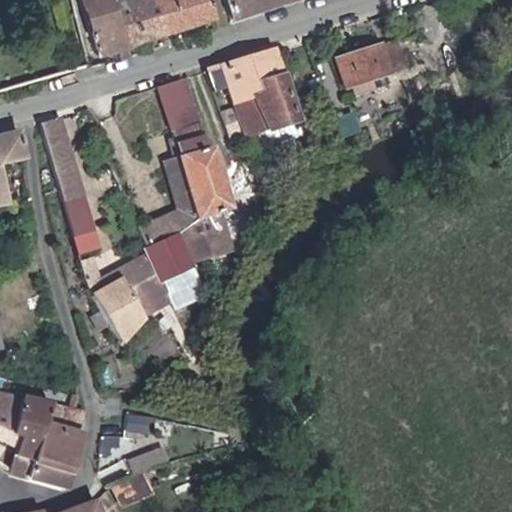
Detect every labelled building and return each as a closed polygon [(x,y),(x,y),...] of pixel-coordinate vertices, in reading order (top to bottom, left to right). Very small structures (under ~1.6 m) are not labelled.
[(73,0),(92,62),(124,52),(107,0),(73,0)] [(147,0),(107,0),(124,52),(167,39),(154,1),(148,2),(147,0)] [(147,0),(148,2),(154,1),(167,39),(211,24),(204,0),(147,0)] [(221,0),(227,18),(281,0),(221,0)] [(340,107),(410,82),(400,55),(330,80),(340,107)] [(225,107),(232,126),(256,118),(251,104),(279,94),(269,69),(219,86),(225,107)] [(219,86),(203,92),(210,113),(225,107),(219,86)] [(296,140),(279,94),(251,104),(256,118),(232,126),(242,157),(296,140)] [(156,105),(173,153),(197,145),(180,95),(156,105)] [(232,126),(216,131),(227,161),(242,157),(232,126)] [(72,183),(58,139),(49,141),(38,145),(38,151),(50,189),(57,207),(57,208),(79,202),(72,183)] [(206,170),(197,145),(173,153),(181,177),(184,187),(189,202),(211,194),(217,191),(210,169),(206,170)] [(0,156),(0,225),(8,224),(0,189),(25,183),(18,151),(0,156)] [(170,191),(184,187),(181,177),(167,181),(170,191)] [(183,233),(175,237),(179,246),(200,236),(189,202),(184,187),(170,191),(183,233)] [(229,226),(217,191),(211,194),(189,202),(200,236),(229,226)] [(83,217),(79,202),(57,208),(61,219),(63,225),(83,217)] [(175,237),(136,252),(139,260),(142,265),(172,252),(174,250),(179,246),(175,237)] [(191,284),(174,250),(172,252),(142,265),(149,281),(158,298),(191,284)] [(142,327),(162,306),(158,298),(149,281),(121,295),(142,327)] [(105,336),(116,353),(142,327),(121,295),(102,304),(94,283),(84,287),(93,312),(99,324),(105,336)] [(0,307),(0,350),(8,349),(0,307)] [(99,324),(93,312),(85,315),(91,328),(99,324)] [(0,494),(8,495),(12,477),(33,479),(43,448),(79,452),(86,428),(0,414),(0,494)] [(61,505),(79,452),(43,448),(33,479),(12,477),(8,495),(61,505)] [(155,463),(161,476),(186,463),(179,452),(155,463)] [(138,488),(125,494),(128,501),(141,496),(138,488)]
